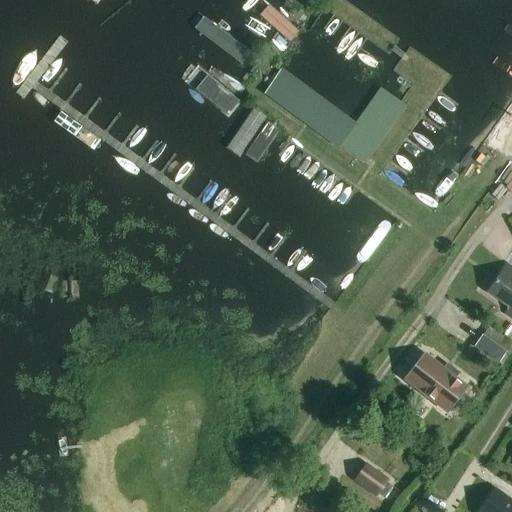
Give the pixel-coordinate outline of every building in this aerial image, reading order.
[(511,267),(508,264),(489,292),(511,307),(507,313),(511,316),(511,267)] [(508,352),(484,335),(476,347),(500,363),(508,352)] [(409,382),(447,411),(464,389),(453,381),(456,377),(444,368),(441,371),(426,360),(409,382)] [(389,482),(389,481),(367,465),(355,481),(377,498),(380,495),(385,499),(393,488),(388,484),(389,482)] [(511,511),(511,502),(498,493),(484,511),(511,511)]
